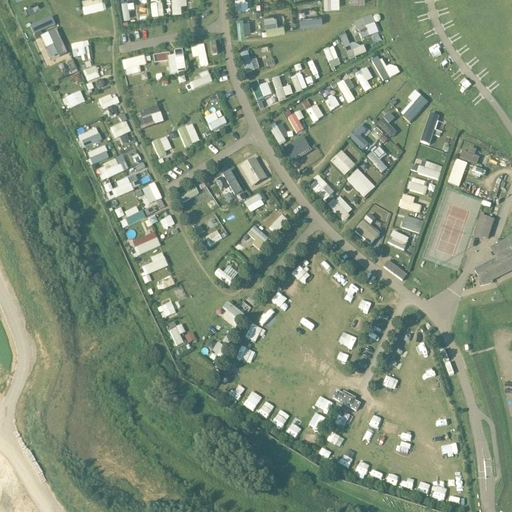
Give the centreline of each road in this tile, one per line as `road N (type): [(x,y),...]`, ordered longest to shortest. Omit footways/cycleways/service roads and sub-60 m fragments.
road 1 (track): [(0,30),(172,384),(309,480),(381,511)]
road 2 (track): [(0,146),(28,228),(33,321),(28,368),(3,422)]
